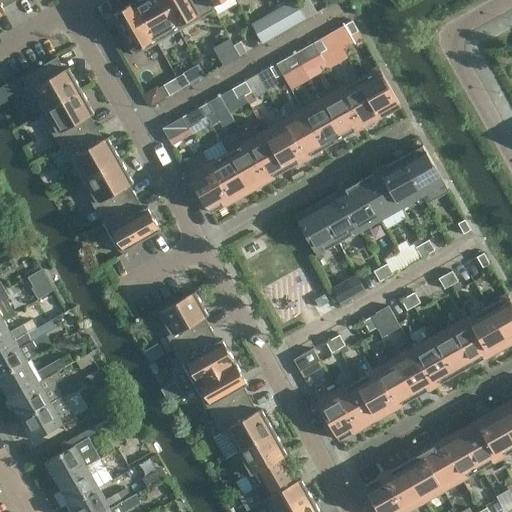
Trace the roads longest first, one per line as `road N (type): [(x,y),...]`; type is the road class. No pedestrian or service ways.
road 1 (residential): [(201,249),(414,132)]
road 2 (residential): [(134,132),(344,12)]
road 3 (residential): [(266,363),(467,249)]
road 4 (unclassified): [(328,473),(511,372)]
road 5 (residential): [(511,2),(455,39),(460,64),(511,154)]
road 6 (unclassified): [(134,132),(66,13)]
road 7 (unclassified): [(201,249),(134,132)]
road 8 (unclassified): [(266,363),(201,249)]
road 9 (unclassified): [(328,473),(266,363)]
